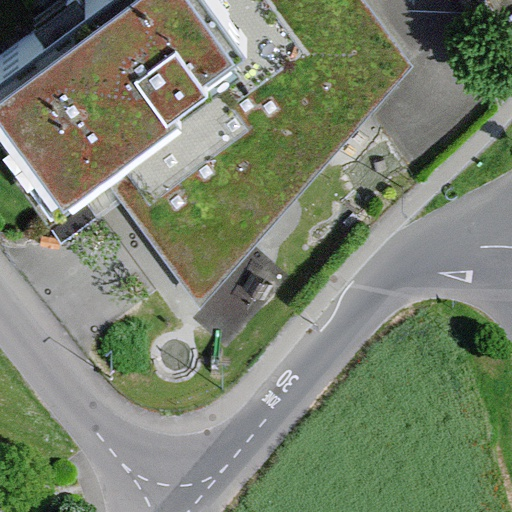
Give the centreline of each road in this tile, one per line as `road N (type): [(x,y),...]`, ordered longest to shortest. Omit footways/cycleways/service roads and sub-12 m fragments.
road 1 (residential): [(185,511),(376,289),(484,246),(511,247)]
road 2 (residential): [(159,511),(0,309)]
